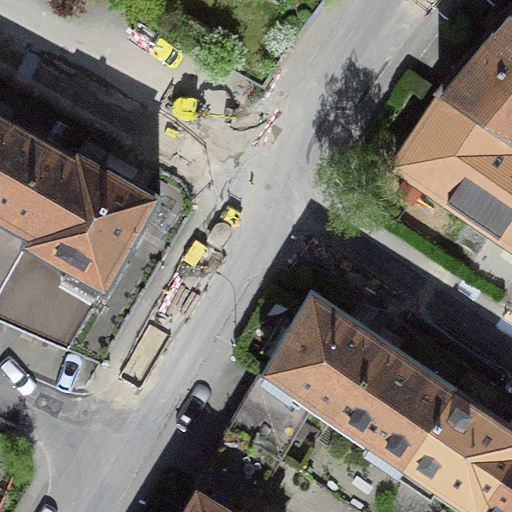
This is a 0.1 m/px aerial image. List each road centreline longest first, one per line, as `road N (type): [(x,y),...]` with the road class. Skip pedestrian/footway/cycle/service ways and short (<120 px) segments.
road 1 (residential): [(267,193),(230,155),(0,25)]
road 2 (residential): [(511,365),(267,193)]
road 3 (residential): [(119,444),(267,193)]
road 4 (residential): [(267,193),(395,0)]
road 5 (residential): [(119,444),(0,392)]
